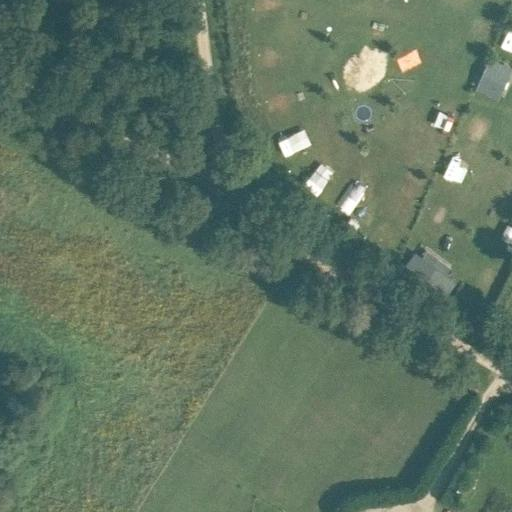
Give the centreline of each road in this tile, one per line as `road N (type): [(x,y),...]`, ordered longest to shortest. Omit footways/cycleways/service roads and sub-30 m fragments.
road 1 (track): [(511,371),(256,218)]
road 2 (track): [(256,218),(213,186),(0,69)]
road 3 (track): [(256,218),(228,169),(204,0)]
